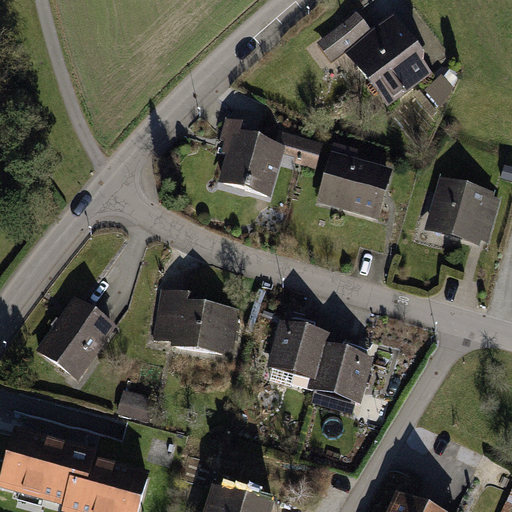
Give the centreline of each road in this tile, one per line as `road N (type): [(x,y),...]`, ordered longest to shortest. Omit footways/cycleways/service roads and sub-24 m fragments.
road 1 (residential): [(108,181),(197,246),(511,337)]
road 2 (residential): [(295,0),(234,50),(108,181)]
road 3 (residential): [(108,181),(67,223),(0,323)]
